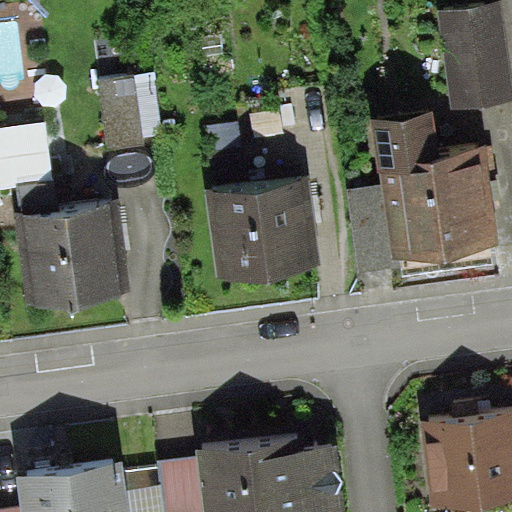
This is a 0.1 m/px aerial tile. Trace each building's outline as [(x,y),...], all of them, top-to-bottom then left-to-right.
[(496,10),(435,17),(447,117),(508,110),(496,10)] [(130,84),(95,89),(103,149),(138,144),(130,84)] [(16,101),(0,102),(0,166),(23,164),(16,101)] [(437,126),(371,132),(377,194),(344,197),(351,277),(492,265),(483,153),(439,156),(437,126)] [(300,181),(212,190),(223,296),(311,287),(300,181)] [(110,203),(20,211),(29,314),(119,306),(110,203)] [(511,511),(511,407),(423,419),(436,511),(511,511)] [(201,468),(158,473),(162,511),(325,511),(318,443),(200,457),(201,468)] [(29,511),(122,511),(115,466),(25,479),(29,511)]
